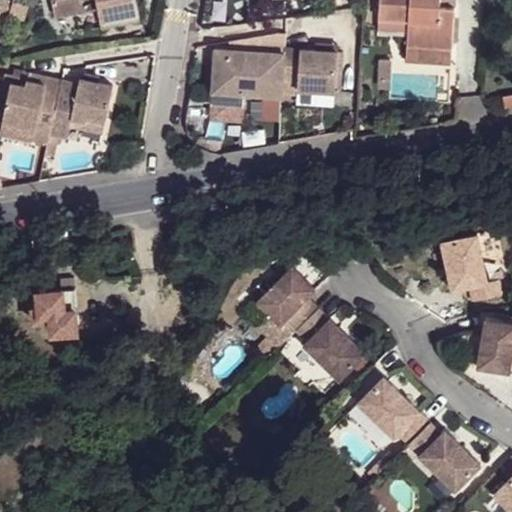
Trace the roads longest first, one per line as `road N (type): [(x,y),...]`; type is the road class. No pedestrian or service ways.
road 1 (tertiary): [(0,219),(511,136)]
road 2 (residential): [(362,284),(420,330),(425,353),(455,389),(511,428)]
